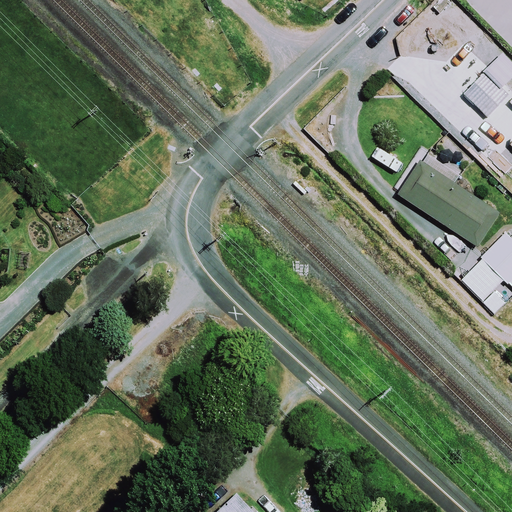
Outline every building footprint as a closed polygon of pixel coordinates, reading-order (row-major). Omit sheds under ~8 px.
[(486,73),(511,96),(511,64),(503,55),(486,73)] [(511,97),(511,96),(486,73),(465,93),(490,119),(511,97)] [(420,163),(398,196),(476,246),(497,213),(420,163)] [(505,281),(511,287),(511,240),(507,235),(484,258),(460,282),(494,316),(507,303),(495,291),(505,281)] [(172,506),(177,511),(185,511),(206,491),(196,481),(172,506)] [(255,511),(238,494),(219,511),(255,511)]
